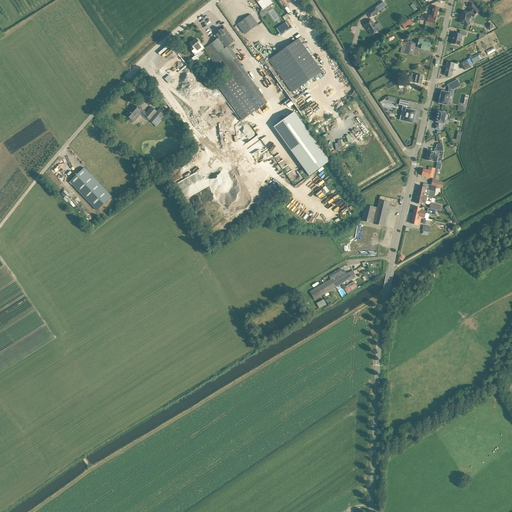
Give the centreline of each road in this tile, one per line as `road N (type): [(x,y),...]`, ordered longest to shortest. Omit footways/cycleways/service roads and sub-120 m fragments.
road 1 (tertiary): [(371,511),(380,324),(415,159)]
road 2 (unclassified): [(0,228),(133,71),(217,0)]
road 3 (unclassified): [(415,159),(307,0)]
road 4 (tertiary): [(415,159),(453,0)]
